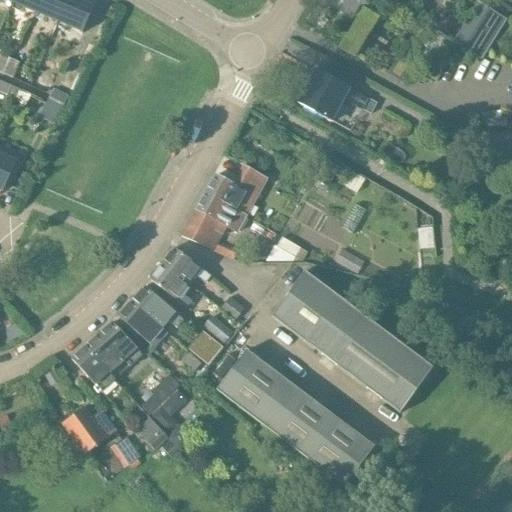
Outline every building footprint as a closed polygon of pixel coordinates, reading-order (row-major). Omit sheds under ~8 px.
[(36,14),(41,0),(14,0),(13,4),(36,14)] [(59,23),(68,0),(41,0),(36,14),(59,23)] [(82,33),(94,4),(83,0),(68,0),(59,23),(82,33)] [(323,0),(339,9),(338,10),(352,18),(360,6),(367,6),(370,0),(323,0)] [(469,13),(474,5),(466,0),(462,0),(458,6),(469,13)] [(480,60),(505,21),(477,2),(463,23),(454,38),(451,42),(480,60)] [(447,12),(438,27),(454,38),(463,23),(447,12)] [(0,72),(11,77),(18,62),(0,54),(0,72)] [(399,57),(388,74),(402,83),(413,65),(399,57)] [(329,118),(344,88),(333,82),(334,81),(314,71),(297,104),(316,114),(317,112),(329,118)] [(0,92),(7,95),(11,86),(0,81),(0,92)] [(62,107),(67,97),(54,90),(49,100),(62,107)] [(54,125),(63,107),(62,107),(49,100),(40,117),(54,125)] [(0,189),(3,191),(15,163),(0,156),(0,189)] [(236,233),(265,180),(242,167),(232,186),(214,176),(195,210),(236,233)] [(210,277),(173,249),(161,266),(189,287),(196,278),(204,284),(210,277)] [(182,296),(189,287),(161,266),(149,281),(186,309),(191,302),(182,296)] [(433,370),(305,274),(271,318),(400,415),(433,370)] [(174,314),(143,288),(130,303),(166,334),(167,334),(166,333),(172,326),(176,329),(182,322),(174,315),(174,314)] [(245,311),(229,299),(221,309),(237,322),(245,311)] [(166,334),(130,303),(117,318),(154,349),(166,334)] [(2,309),(0,310),(0,323),(3,322),(7,327),(13,323),(2,309)] [(232,334),(212,316),(202,327),(223,345),(232,334)] [(86,348),(85,348),(109,375),(124,362),(129,368),(141,356),(136,350),(112,324),(86,348)] [(206,369),(223,348),(206,334),(189,355),(201,365),(206,369)] [(109,375),(85,348),(71,361),(101,393),(114,382),(109,376),(109,375)] [(374,449),(246,352),(216,392),(344,489),(374,449)] [(201,365),(189,355),(183,362),(194,372),(201,365)] [(162,403),(179,387),(169,377),(152,393),(154,395),(162,403)] [(187,401),(178,392),(151,416),(167,434),(177,424),(171,417),(187,401)] [(148,416),(162,403),(154,395),(140,407),(148,416)] [(84,456),(116,433),(101,412),(91,419),(85,410),(62,426),(84,456)] [(168,440),(160,431),(147,443),(154,452),(168,440)] [(140,458),(126,440),(115,447),(129,466),(140,458)] [(167,443),(160,449),(169,458),(176,452),(167,443)]
